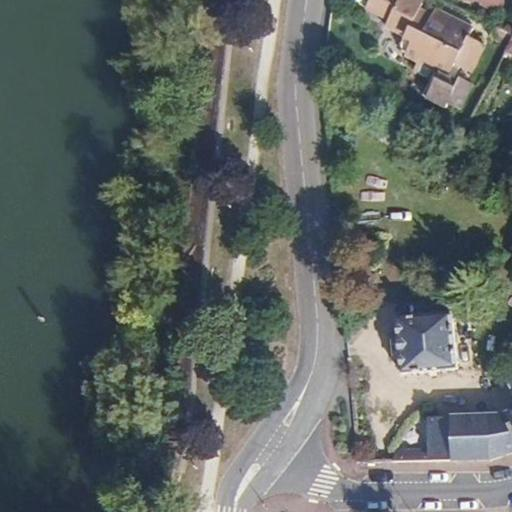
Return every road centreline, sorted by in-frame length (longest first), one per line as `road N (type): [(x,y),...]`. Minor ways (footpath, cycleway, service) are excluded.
road 1 (residential): [(271,445),(309,377),(317,338),(295,74),(306,0)]
road 2 (residential): [(271,445),(341,490),(494,497),(511,491)]
